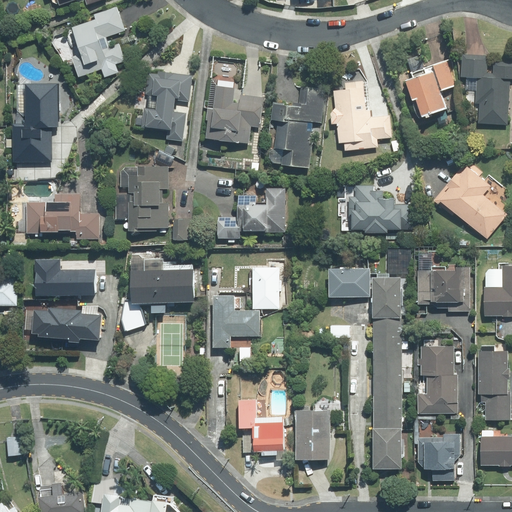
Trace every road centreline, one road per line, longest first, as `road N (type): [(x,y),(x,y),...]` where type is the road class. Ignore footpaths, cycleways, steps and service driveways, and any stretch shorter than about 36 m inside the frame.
road 1 (residential): [(257,511),(181,439),(117,399),(54,384),(0,389)]
road 2 (residential): [(460,0),(324,38),(264,31),(199,0)]
